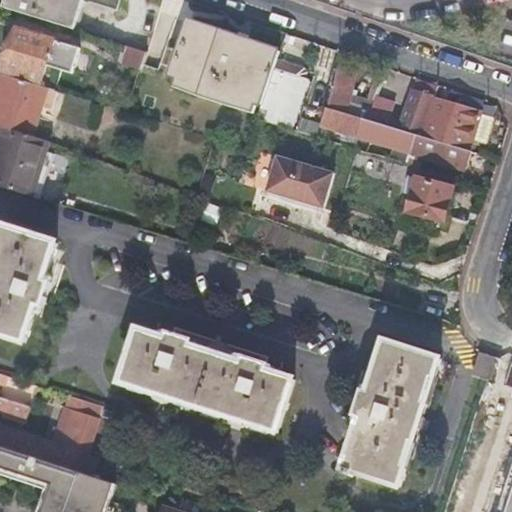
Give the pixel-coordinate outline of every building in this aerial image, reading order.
[(2,0),(0,9),(12,13),(15,0),(2,0)] [(15,0),(12,13),(76,32),(85,0),(15,0)] [(278,61),(281,52),(190,23),(173,76),(203,86),(201,93),(229,102),(231,96),(263,106),(278,61)] [(4,74),(43,86),(47,70),(61,74),(72,77),(80,52),(16,33),(4,74)] [(142,72),(147,54),(121,46),(115,64),(142,72)] [(258,120),(293,130),(309,81),(301,79),(304,70),(278,61),(263,106),(258,120)] [(328,109),(347,115),(351,100),(357,74),(338,68),(328,109)] [(43,86),(41,89),(55,93),(61,74),(47,70),(43,86)] [(381,91),(398,98),(400,74),(387,70),(386,70),(381,91)] [(437,98),(442,81),(439,80),(420,75),(418,89),(415,95),(408,114),(405,120),(401,132),(419,137),(440,144),(471,154),(474,142),(487,146),(496,120),(483,116),(484,113),(437,98)] [(0,127),(5,129),(33,138),(47,92),(2,79),(0,85),(0,127)] [(372,123),(401,132),(405,120),(392,114),(398,98),(381,91),(376,108),(372,123)] [(347,115),(372,123),(376,108),(351,100),(347,115)] [(355,138),(413,155),(419,137),(401,132),(372,123),(347,115),(328,109),(323,125),(355,138)] [(102,120),(112,123),(115,114),(105,111),(102,120)] [(0,146),(0,186),(32,196),(46,142),(33,138),(5,129),(0,146)] [(413,155),(435,161),(440,144),(419,137),(413,155)] [(467,170),(472,154),(471,154),(440,144),(435,161),(467,170)] [(260,198),(317,217),(328,181),(272,163),(260,198)] [(456,189),(459,179),(414,166),(411,177),(456,189)] [(446,224),(456,189),(411,177),(407,190),(415,193),(408,213),(446,224)] [(207,203),(201,220),(216,226),(223,208),(207,203)] [(0,350),(9,353),(20,315),(27,318),(35,293),(28,291),(40,254),(0,241),(0,350)] [(109,394),(264,443),(281,390),(255,381),(257,374),(232,366),(229,373),(179,357),(181,350),(156,343),(154,350),(127,341),(109,394)] [(501,361),(480,354),(473,376),(486,380),(494,383),(501,361)] [(333,483),(388,500),(395,481),(392,480),(420,392),(423,393),(429,373),(374,356),(358,406),(352,405),(344,430),(350,432),(333,483)] [(10,378),(0,375),(0,385),(7,388),(10,378)] [(32,408),(0,398),(0,411),(6,414),(5,417),(26,424),(32,408)] [(65,466),(83,472),(99,420),(80,414),(76,426),(71,424),(65,443),(72,444),(65,466)] [(94,478),(0,447),(0,468),(63,489),(55,511),(116,511),(124,487),(94,478)]
